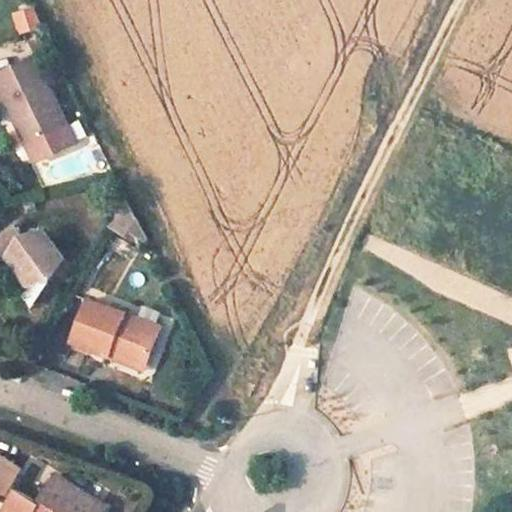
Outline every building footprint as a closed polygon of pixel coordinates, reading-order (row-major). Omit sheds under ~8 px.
[(13,10),(18,31),(41,26),(35,4),(13,10)] [(68,123),(35,52),(0,68),(0,87),(4,86),(20,120),(23,119),(33,141),(34,140),(43,158),(77,141),(68,123)] [(0,260),(7,255),(26,280),(19,291),(31,308),(62,260),(42,231),(25,243),(14,228),(0,237),(0,260)] [(66,340),(109,358),(111,351),(144,366),(161,329),(85,296),(66,340)] [(22,479),(0,465),(0,496),(8,501),(22,479)] [(18,494),(6,511),(96,511),(102,503),(60,474),(40,507),(18,494)]
